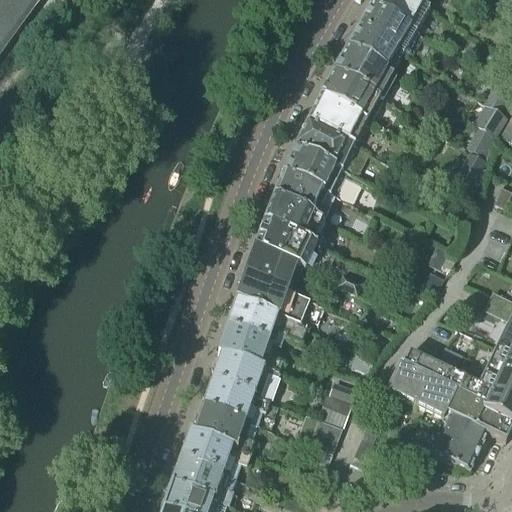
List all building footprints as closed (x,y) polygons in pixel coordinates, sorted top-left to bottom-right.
[(0,0),(0,59),(19,33),(24,27),(36,10),(37,10),(39,7),(40,7),(44,0),(0,0)] [(406,0),(377,0),(371,11),(415,37),(429,13),(425,11),(406,0)] [(406,0),(425,11),(431,0),(406,0)] [(371,11),(359,32),(397,55),(403,58),(415,37),(371,11)] [(359,32),(347,53),(391,79),(403,58),(397,55),(359,32)] [(511,57),(511,43),(506,40),(498,57),(510,63),(511,57)] [(379,103),(382,105),(383,106),(396,82),(392,80),(391,79),(347,53),(339,69),(338,68),(333,77),(379,103)] [(379,103),(333,77),(333,78),(325,93),(325,92),(320,102),(366,127),(369,129),(382,105),(379,103)] [(485,109),(498,117),(510,97),(497,89),(485,109)] [(320,102),(307,127),(352,150),(366,127),(320,102),(319,102),(320,102)] [(506,123),(503,121),(484,109),(471,130),(474,132),(492,143),(494,144),(506,123)] [(511,118),(498,143),(503,145),(511,150),(511,118)] [(294,153),(295,153),(356,184),(368,159),(352,150),(307,127),(300,143),(299,142),(298,144),(294,153)] [(486,162),(492,143),(474,132),(464,149),(486,162)] [(283,178),(333,202),(350,210),(362,187),(356,184),(295,153),(287,169),(282,178),(283,178)] [(458,181),(474,189),(485,168),(469,160),(458,181)] [(272,203),(273,203),(322,226),(327,216),(333,202),(283,178),(276,195),(276,194),(272,203)] [(474,189),(458,181),(447,201),(470,213),(475,203),(472,202),(478,191),(474,189)] [(493,210),(504,214),(511,198),(501,193),(493,210)] [(263,230),(327,257),(331,248),(318,241),(325,227),(322,226),(273,203),(266,220),(263,228),(263,229),(263,230)] [(253,255),(254,255),(295,274),(315,283),(327,257),(263,230),(260,238),(259,239),(260,239),(258,244),(257,244),(257,245),(254,253),(253,255)] [(427,270),(439,276),(448,257),(435,251),(427,270)] [(254,255),(244,283),(286,299),(295,274),(254,255)] [(335,292),(356,301),(361,289),(341,280),(335,292)] [(244,283),(235,309),(306,336),(316,312),(286,299),(244,283)] [(478,390),(461,425),(487,437),(486,439),(504,448),(511,432),(511,309),(491,300),(490,302),(483,316),(508,328),(478,390)] [(235,309),(226,335),(268,350),(268,349),(279,353),(282,346),(300,352),(306,336),(235,309)] [(217,360),(220,362),(278,383),(282,371),(263,364),(268,350),(226,335),(217,360)] [(444,352),(438,364),(456,373),(462,361),(444,352)] [(386,397),(416,411),(435,370),(407,357),(401,370),(399,369),(386,397)] [(349,372),(367,379),(372,367),(367,365),(368,363),(362,361),(361,363),(354,360),(349,372)] [(214,380),(211,388),(259,404),(269,408),(278,383),(220,362),(217,371),(213,372),(212,372),(211,377),(214,380)] [(416,411),(446,426),(449,420),(461,425),(478,390),(435,370),(416,411)] [(358,396),(333,387),(328,400),(353,410),(358,396)] [(259,404),(211,388),(208,398),(203,398),(202,404),(204,407),(202,413),(245,429),(256,433),(261,421),(263,422),(269,408),(259,404)] [(342,433),(351,410),(329,401),(319,425),(342,433)] [(196,430),(193,440),(250,460),(254,449),(251,448),(256,433),(245,429),(202,413),(200,421),(195,422),(193,427),(196,430)] [(449,420),(446,426),(431,459),(468,477),(475,464),(476,464),(481,453),(480,453),(486,439),(487,437),(461,425),(449,420)] [(308,451),(332,460),(341,435),(318,426),(308,451)] [(353,462),(363,467),(375,442),(364,437),(353,462)] [(189,438),(179,467),(235,486),(241,472),(246,473),(250,460),(193,440),(189,438)] [(179,467),(170,494),(223,511),(228,511),(232,501),(230,500),(235,486),(179,467)] [(223,511),(170,494),(163,511),(223,511)] [(302,510),(307,511),(311,511),(316,501),(307,498),(302,510)]
